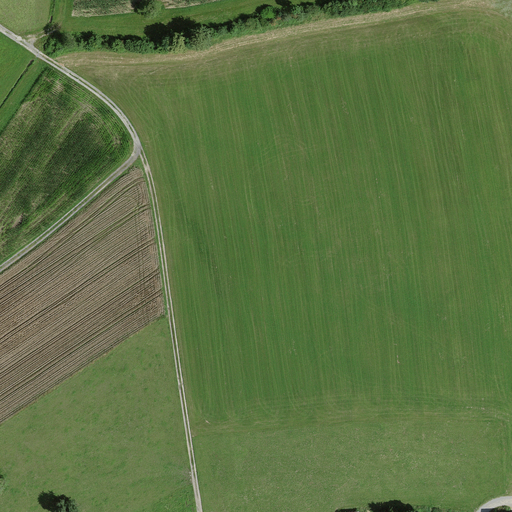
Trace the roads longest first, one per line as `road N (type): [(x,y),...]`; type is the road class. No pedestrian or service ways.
road 1 (track): [(141,148),(158,208),(199,511)]
road 2 (track): [(141,148),(112,104),(0,27)]
road 3 (track): [(0,268),(141,148)]
